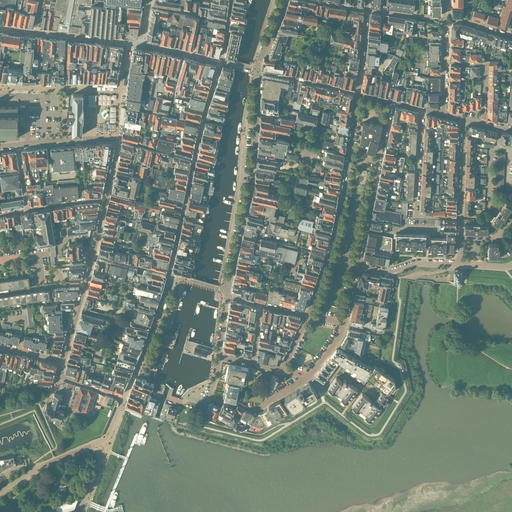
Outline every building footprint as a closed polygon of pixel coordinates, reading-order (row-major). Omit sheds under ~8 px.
[(0,0),(0,22),(4,23),(8,0),(0,0)] [(11,24),(14,10),(14,8),(15,8),(16,0),(8,0),(4,23),(11,24)] [(20,11),(17,25),(22,26),(25,13),(27,4),(31,5),(30,10),(31,10),(28,26),(33,26),(36,10),(37,10),(38,4),(39,1),(38,0),(21,0),(22,0),(21,3),(19,11),(20,11)] [(50,6),(51,0),(50,0),(46,0),(43,13),(42,21),(41,27),(46,27),(50,6)] [(56,1),(53,1),(52,0),(51,0),(50,6),(46,27),(46,28),(51,28),(56,1)] [(122,20),(122,16),(122,7),(116,7),(104,6),(104,3),(104,0),(91,0),(92,3),(91,6),(84,5),(81,31),(89,32),(90,33),(90,32),(94,33),(99,33),(99,34),(103,34),(104,34),(113,35),(114,35),(118,36),(119,36),(120,21),(122,22),(122,20)] [(181,3),(180,3),(178,2),(163,0),(154,0),(154,4),(181,9),(181,8),(181,3)] [(190,9),(191,0),(180,0),(180,3),(181,3),(181,8),(190,9)] [(413,12),(415,0),(414,0),(386,0),(386,6),(388,7),(387,9),(413,12)] [(511,0),(507,0),(505,6),(504,5),(498,27),(501,28),(502,26),(507,28),(511,10),(511,0)] [(59,18),(61,10),(62,2),(56,1),(51,28),(58,29),(58,28),(59,18)] [(244,2),(243,2),(234,1),(233,6),(246,9),(248,9),(249,9),(243,8),(244,2)] [(17,25),(20,11),(19,11),(21,3),(18,2),(16,10),(14,10),(11,24),(17,25)] [(227,12),(228,5),(219,4),(214,3),(212,3),(211,9),(227,12)] [(30,10),(31,5),(27,4),(25,13),(22,26),(27,26),(28,26),(31,10),(30,10)] [(81,31),(84,5),(79,4),(78,11),(74,11),(74,12),(73,14),(71,13),(68,30),(69,30),(81,31)] [(302,10),(302,7),(297,6),(288,4),(286,9),(301,12),(302,10)] [(441,14),(441,5),(430,4),(430,14),(440,15),(441,14)] [(140,18),(141,13),(126,12),(126,7),(122,7),(122,16),(140,18)] [(337,18),(339,8),(330,7),(329,16),(337,18)] [(159,19),(161,10),(151,8),(150,17),(151,18),(159,19)] [(346,9),(339,8),(337,18),(345,19),(346,9)] [(463,17),(463,10),(462,10),(462,9),(452,8),(451,17),(462,17),(463,17)] [(226,19),(227,12),(211,9),(209,16),(226,19)] [(313,15),(301,12),(286,9),(286,10),(284,16),(302,20),(302,21),(317,24),(318,17),(318,16),(318,15),(313,15)] [(477,20),(480,9),(479,9),(478,11),(474,10),(471,19),(477,20)] [(166,21),(169,11),(161,10),(159,19),(159,20),(166,21)] [(167,43),(170,28),(174,12),(169,11),(166,21),(165,25),(164,25),(164,29),(163,29),(160,42),(167,43)] [(177,29),(180,14),(174,12),(170,28),(177,29)] [(383,19),(384,15),(372,13),(370,14),(370,20),(380,21),(380,19),(383,19)] [(184,22),(185,15),(180,14),(177,29),(186,31),(188,23),(184,22)] [(245,22),(246,17),(244,17),(231,14),(231,18),(245,22)] [(496,26),(499,18),(489,14),(486,23),(496,26)] [(193,25),(195,17),(185,15),(184,22),(188,23),(193,25)] [(395,26),(397,17),(389,16),(388,23),(393,24),(393,26),(395,26)] [(298,28),(300,21),(284,17),(281,25),(290,27),(288,33),(297,35),(306,36),(307,34),(299,32),(299,33),(297,33),(298,28)] [(404,28),(405,18),(397,17),(395,26),(404,28)] [(157,30),(159,20),(159,19),(151,18),(149,28),(157,30)] [(414,32),(416,20),(406,18),(404,31),(414,32)] [(160,42),(163,29),(164,29),(164,25),(165,25),(166,21),(159,20),(157,30),(154,41),(160,42)] [(393,24),(388,23),(382,22),(380,21),(370,20),(369,27),(381,29),(381,32),(384,32),(392,34),(392,30),(393,26),(393,24)] [(197,32),(197,29),(193,28),(193,25),(188,23),(186,31),(191,33),(192,30),(197,32)] [(125,37),(127,37),(128,37),(129,38),(130,37),(136,38),(137,37),(139,26),(126,24),(125,37)] [(204,30),(204,28),(208,29),(209,25),(201,24),(199,32),(201,33),(201,32),(202,32),(203,32),(202,36),(206,37),(207,31),(204,30)] [(242,32),(243,28),(239,27),(240,26),(230,24),(229,30),(242,32)] [(361,34),(362,25),(351,24),(350,30),(350,32),(361,34)] [(475,38),(477,30),(459,25),(453,24),(451,25),(451,37),(458,37),(459,37),(461,37),(462,36),(470,38),(470,39),(474,39),(475,38)] [(223,44),(225,29),(218,28),(214,27),(214,26),(209,25),(208,29),(207,31),(206,37),(206,40),(217,43),(223,44)] [(288,33),(290,27),(281,25),(278,31),(288,33)] [(154,41),(157,30),(149,28),(149,30),(149,32),(148,39),(148,40),(151,40),(154,41)] [(173,45),(177,29),(170,28),(167,43),(173,45)] [(182,47),(186,31),(177,29),(173,45),(182,47)] [(441,37),(441,30),(431,30),(431,29),(428,29),(427,35),(424,30),(419,30),(419,32),(419,35),(423,36),(424,36),(427,37),(428,37),(441,37)] [(193,49),(197,32),(192,30),(191,33),(188,48),(193,49)] [(481,40),(483,32),(477,30),(475,38),(479,39),(478,44),(480,44),(481,40)] [(188,48),(191,33),(186,31),(182,47),(188,48)] [(236,60),(242,33),(231,31),(225,58),(236,60)] [(285,45),(288,35),(277,32),(274,41),(273,44),(268,59),(275,60),(279,61),(282,51),(286,52),(288,46),(285,45)] [(360,46),(361,40),(349,38),(320,32),(317,40),(344,44),(350,46),(355,46),(354,48),(360,49),(360,46)] [(361,40),(361,34),(350,32),(349,38),(361,40)] [(492,43),(494,35),(488,33),(484,46),(484,47),(483,50),(485,50),(488,42),(492,43)] [(15,35),(14,35),(9,34),(8,34),(7,43),(8,44),(9,44),(8,47),(13,48),(15,35)] [(387,38),(380,37),(368,35),(368,42),(368,43),(377,44),(378,42),(386,43),(387,38)] [(494,35),(490,47),(493,48),(492,51),(494,52),(495,51),(499,37),(494,35)] [(28,45),(29,36),(25,36),(20,36),(19,46),(18,46),(17,48),(17,50),(21,51),(21,47),(26,47),(28,47),(28,45)] [(29,36),(28,45),(35,46),(35,39),(36,40),(36,37),(33,37),(29,36)] [(44,52),(45,38),(41,37),(40,37),(36,37),(36,40),(35,39),(35,46),(34,49),(34,58),(38,58),(41,58),(42,51),(44,52)] [(464,38),(461,37),(459,37),(458,37),(451,37),(451,43),(462,45),(463,42),(464,42),(464,38)] [(501,46),(504,38),(499,37),(495,51),(502,52),(502,46),(501,46)] [(42,51),(41,58),(44,59),(43,63),(48,64),(48,61),(53,61),(54,61),(54,57),(55,54),(55,52),(56,39),(46,38),(45,38),(44,52),(42,51)] [(214,55),(217,43),(206,40),(204,52),(214,55)] [(440,51),(441,42),(430,41),(430,51),(440,51)] [(93,58),(95,43),(91,43),(90,43),(88,43),(88,42),(88,43),(86,42),(84,60),(90,60),(93,61),(93,58)] [(384,52),(386,43),(378,42),(377,44),(368,43),(367,50),(377,51),(382,52),(383,52),(384,52)] [(93,61),(92,66),(95,67),(97,67),(101,44),(98,43),(95,43),(93,58),(93,61)] [(220,56),(223,44),(217,43),(214,55),(220,56)] [(103,62),(106,44),(105,44),(102,44),(101,44),(97,67),(97,68),(101,68),(102,69),(103,65),(103,62)] [(23,69),(23,72),(22,82),(36,82),(37,75),(38,65),(32,65),(33,63),(38,63),(38,58),(34,58),(34,49),(35,46),(28,45),(28,47),(26,47),(26,48),(24,62),(23,69)] [(115,62),(115,66),(116,66),(120,67),(120,63),(120,62),(123,48),(121,47),(118,46),(115,58),(115,62)] [(132,52),(129,70),(130,70),(145,73),(144,78),(153,80),(155,80),(158,80),(158,83),(160,83),(161,83),(164,73),(159,72),(157,72),(154,71),(154,70),(148,68),(148,65),(150,50),(138,48),(132,52)] [(379,65),(382,52),(377,51),(367,50),(366,62),(365,71),(372,72),(372,70),(374,71),(375,69),(373,69),(373,65),(374,65),(374,64),(379,65)] [(159,72),(163,53),(158,52),(155,67),(154,70),(154,71),(157,72),(159,72)] [(165,72),(168,55),(163,53),(159,72),(164,73),(165,72)] [(481,53),(476,53),(476,61),(484,61),(485,57),(481,56),(481,53)] [(308,78),(312,59),(313,55),(310,54),(309,61),(308,67),(306,67),(303,77),(308,78)] [(358,62),(359,56),(353,55),(349,54),(348,54),(347,60),(351,61),(358,62)] [(401,57),(394,54),(388,65),(394,69),(395,64),(397,60),(399,61),(401,57)] [(317,75),(320,61),(321,55),(319,55),(317,60),(312,59),(308,78),(313,79),(314,74),(317,75)] [(296,63),(296,65),(300,65),(301,59),(284,56),(284,59),(285,59),(284,62),(283,62),(282,63),(284,64),(283,67),(282,72),(289,73),(291,63),(296,63)] [(440,66),(440,58),(428,57),(428,73),(430,73),(430,66),(440,66)] [(186,74),(190,60),(185,58),(181,73),(179,79),(184,80),(184,78),(189,80),(190,75),(186,74)] [(275,62),(275,60),(268,59),(264,58),(263,61),(263,62),(266,62),(271,63),(275,63),(275,65),(277,66),(280,66),(280,63),(275,62)] [(330,68),(327,82),(331,83),(334,74),(335,71),(337,66),(339,59),(334,58),(333,61),(332,61),(331,64),(330,68)] [(303,60),(309,61),(303,59),(301,65),(300,65),(296,65),(294,74),(299,76),(299,75),(300,75),(303,60)] [(190,60),(186,74),(190,75),(189,80),(193,81),(199,62),(190,60)] [(308,67),(309,61),(303,60),(300,75),(299,75),(299,76),(303,77),(306,67),(308,67)] [(47,67),(46,82),(64,82),(64,81),(64,77),(64,76),(64,75),(59,75),(59,67),(56,68),(56,69),(53,69),(53,67),(54,67),(54,63),(56,63),(56,61),(54,61),(53,61),(48,61),(48,64),(47,67)] [(57,61),(56,61),(56,63),(56,68),(59,67),(59,75),(64,75),(64,67),(64,66),(59,66),(59,61),(57,62),(57,61)] [(181,63),(176,62),(171,61),(169,69),(176,71),(179,71),(180,68),(181,63)] [(316,80),(321,81),(323,72),(324,67),(325,67),(326,63),(324,62),(324,65),(322,65),(322,61),(320,61),(317,75),(316,80)] [(201,78),(205,63),(199,62),(193,81),(193,82),(194,82),(198,83),(200,78),(201,78)] [(207,73),(210,64),(206,63),(205,63),(201,78),(205,79),(207,73)] [(334,74),(331,83),(336,84),(338,75),(344,77),(346,64),(343,63),(342,68),(340,68),(340,70),(339,72),(335,71),(334,74)] [(216,66),(210,64),(207,73),(213,75),(216,66)] [(349,80),(351,73),(352,66),(350,65),(350,64),(346,64),(344,77),(342,85),(348,87),(349,80)] [(106,69),(106,65),(105,65),(103,65),(102,69),(104,69),(104,70),(100,70),(101,68),(97,68),(97,72),(98,72),(97,82),(104,82),(106,69)] [(110,70),(109,74),(118,75),(120,67),(116,66),(115,66),(111,66),(110,70)] [(235,70),(234,70),(224,66),(223,67),(220,74),(233,77),(235,70)] [(323,72),(321,81),(327,82),(330,68),(327,67),(326,72),(323,72)] [(480,76),(480,71),(479,71),(480,68),(471,67),(471,76),(474,76),(473,79),(475,79),(481,80),(481,76),(480,76)] [(8,72),(7,82),(22,82),(23,72),(23,69),(9,68),(9,72),(8,72)] [(168,72),(165,84),(175,86),(176,82),(176,80),(179,71),(176,71),(169,69),(168,72)] [(150,99),(153,80),(144,78),(145,73),(130,70),(128,81),(129,81),(128,83),(127,90),(128,90),(126,97),(130,97),(140,99),(146,100),(146,99),(150,99)] [(372,72),(367,92),(373,93),(376,78),(377,75),(377,73),(376,72),(376,71),(374,71),(372,70),(372,72)] [(362,90),(367,92),(372,72),(365,71),(365,73),(362,89),(363,90),(362,90)] [(393,97),(396,83),(398,72),(393,71),(392,75),(391,81),(387,96),(393,97)] [(402,84),(399,99),(404,100),(408,78),(409,74),(409,71),(405,71),(404,77),(403,77),(402,84)] [(460,72),(459,72),(450,71),(450,79),(456,79),(456,80),(459,80),(460,79),(460,72)] [(109,74),(108,82),(115,82),(117,82),(118,75),(109,74)] [(232,85),(233,77),(220,74),(218,81),(232,85)] [(413,87),(413,84),(413,79),(414,75),(409,74),(408,78),(404,100),(409,101),(413,87)] [(262,94),(278,97),(280,97),(284,98),(291,99),(291,94),(291,91),(292,91),(293,89),(293,86),(294,81),(293,81),(290,81),(290,82),(291,83),(290,85),(288,85),(289,79),(265,75),(263,78),(263,79),(262,79),(262,94)] [(414,75),(413,79),(422,81),(422,84),(418,103),(424,105),(425,93),(428,94),(428,77),(417,75),(414,75)] [(396,83),(393,97),(396,98),(399,99),(402,84),(403,77),(397,78),(396,83)] [(440,107),(440,77),(428,77),(428,94),(428,106),(438,108),(440,107)] [(193,82),(193,81),(189,80),(184,78),(184,80),(179,79),(177,88),(182,89),(182,90),(183,90),(184,84),(183,84),(184,80),(188,82),(188,85),(190,85),(189,89),(193,90),(194,82),(193,82)] [(387,96),(391,81),(381,79),(380,79),(379,85),(378,94),(382,95),(387,96)] [(208,91),(209,86),(198,83),(194,82),(193,90),(199,92),(200,89),(208,91)] [(159,111),(160,106),(162,102),(163,97),(165,84),(161,83),(160,83),(158,83),(156,99),(153,110),(159,111)] [(304,93),(306,84),(302,83),(301,83),(301,85),(301,87),(300,89),(300,91),(299,92),(299,94),(299,95),(297,101),(302,102),(303,98),(303,95),(304,93)] [(413,87),(409,101),(414,102),(418,84),(413,83),(413,84),(413,87)] [(173,91),(175,86),(165,84),(163,97),(166,98),(166,97),(167,97),(169,90),(173,91)] [(190,85),(188,85),(184,84),(183,90),(182,90),(182,89),(177,88),(176,92),(183,94),(187,95),(188,95),(189,91),(189,89),(190,85)] [(303,96),(303,98),(305,99),(308,99),(309,92),(311,85),(306,84),(304,93),(303,95),(303,96)] [(303,98),(302,102),(306,104),(309,105),(310,105),(310,103),(311,100),(312,97),(316,86),(311,85),(309,92),(308,99),(305,99),(303,98)] [(310,103),(310,105),(312,105),(313,105),(314,105),(314,103),(315,102),(314,102),(314,101),(315,101),(316,99),(315,99),(317,93),(317,92),(318,92),(319,90),(320,87),(316,86),(312,97),(311,100),(310,103)] [(334,96),(335,91),(331,90),(329,98),(328,98),(328,99),(327,98),(326,102),(329,102),(330,99),(333,100),(333,97),(335,98),(336,99),(336,98),(335,98),(336,96),(334,96)] [(205,99),(207,95),(195,93),(194,95),(191,94),(192,92),(189,91),(188,95),(191,96),(205,99)] [(181,103),(183,94),(176,92),(174,101),(181,103)] [(333,100),(332,103),(334,104),(340,105),(339,106),(341,107),(341,104),(342,101),(344,93),(339,92),(338,98),(336,98),(336,99),(335,98),(333,97),(333,100)] [(296,94),(294,93),(292,93),(292,94),(291,94),(291,99),(297,101),(299,95),(299,94),(296,94)] [(85,112),(85,107),(83,107),(83,94),(74,94),(73,107),(68,107),(68,121),(73,121),(73,134),(83,134),(83,121),(85,121),(85,116),(85,114),(85,112)] [(203,108),(204,104),(189,100),(186,99),(187,95),(183,94),(181,103),(203,108)] [(278,110),(278,97),(262,94),(261,107),(262,107),(278,110)] [(353,96),(348,94),(347,98),(346,102),(344,101),(344,104),(341,104),(341,107),(351,109),(353,96)] [(204,104),(205,99),(191,96),(189,100),(204,104)] [(229,99),(224,99),(213,96),(212,98),(212,100),(212,101),(211,101),(228,105),(229,99)] [(139,107),(140,99),(130,97),(129,105),(139,107)] [(154,100),(150,99),(146,99),(146,100),(140,99),(139,107),(148,109),(152,110),(154,100)] [(203,108),(181,103),(174,101),(173,106),(181,108),(181,109),(187,110),(187,111),(194,113),(201,114),(203,108)] [(227,110),(228,105),(211,101),(210,105),(218,108),(226,110),(227,110)] [(333,108),(332,111),(337,112),(350,115),(351,112),(351,109),(341,107),(339,106),(340,105),(334,104),(333,108)] [(225,114),(226,110),(218,108),(210,105),(209,109),(225,114)] [(320,106),(318,106),(314,105),(313,105),(312,105),(310,111),(308,114),(299,112),(297,112),(296,120),(309,123),(316,125),(320,106)] [(0,106),(0,136),(19,137),(19,125),(22,125),(21,121),(21,118),(18,118),(18,106),(0,106)] [(405,118),(407,110),(396,107),(392,122),(401,124),(403,124),(404,122),(405,122),(405,121),(404,121),(402,120),(402,118),(405,118)] [(138,122),(140,111),(125,108),(125,113),(124,119),(138,122)] [(192,119),(194,113),(187,111),(187,110),(181,109),(181,110),(180,116),(192,119)] [(223,119),(225,114),(209,109),(207,115),(215,117),(215,118),(219,119),(219,118),(221,119),(223,120),(223,119)] [(410,123),(413,111),(407,110),(405,118),(404,121),(405,121),(406,118),(408,119),(407,123),(409,123),(410,123)] [(146,120),(147,113),(143,112),(143,111),(140,111),(138,122),(145,123),(146,120)] [(329,124),(332,113),(323,111),(321,122),(329,124)] [(417,120),(418,113),(413,111),(410,123),(417,124),(417,120)] [(349,121),(350,115),(337,112),(336,114),(340,115),(339,119),(349,121)] [(272,123),(273,116),(261,114),(261,121),(272,123)] [(168,127),(170,117),(162,116),(161,125),(168,127)] [(272,123),(280,124),(290,126),(307,130),(309,123),(296,120),(281,117),(273,116),(272,123)] [(161,125),(161,131),(172,134),(174,134),(179,135),(180,129),(184,130),(197,132),(199,124),(185,121),(184,128),(176,126),(177,119),(170,117),(168,127),(161,125)] [(145,125),(145,123),(138,122),(124,119),(124,124),(136,127),(141,128),(143,128),(144,125),(145,125)] [(184,128),(185,121),(177,119),(176,126),(184,128)] [(207,122),(207,121),(206,122),(204,127),(208,128),(212,129),(213,126),(217,127),(217,128),(221,129),(222,126),(207,122)] [(289,133),(290,126),(272,123),(261,121),(260,128),(278,131),(289,133)] [(363,122),(360,144),(365,145),(366,143),(368,144),(367,148),(367,150),(373,152),(375,152),(376,150),(378,143),(378,142),(377,141),(377,139),(377,140),(378,140),(378,139),(379,139),(379,138),(382,124),(381,124),(376,123),(376,124),(373,123),(373,122),(372,121),(371,121),(370,121),(370,122),(370,123),(363,122)] [(392,125),(391,129),(402,131),(403,128),(403,127),(403,124),(401,124),(392,122),(392,125)] [(333,124),(332,130),(335,131),(337,131),(347,133),(348,128),(337,125),(333,124)] [(485,129),(471,126),(470,127),(469,132),(484,136),(485,129)] [(143,143),(145,135),(145,133),(140,131),(141,128),(136,127),(135,131),(134,134),(123,132),(122,138),(143,143)] [(221,129),(217,128),(216,130),(212,129),(208,128),(204,127),(203,133),(213,136),(219,137),(220,137),(221,132),(221,129)] [(277,138),(278,131),(260,128),(260,136),(275,138),(275,137),(277,138)] [(196,139),(197,132),(184,130),(180,129),(179,135),(182,136),(184,136),(195,139),(196,139)] [(398,142),(401,131),(391,129),(388,140),(397,141),(398,142)] [(174,134),(172,134),(161,131),(159,137),(162,138),(166,139),(167,139),(173,140),(174,134)] [(346,144),(347,133),(337,131),(335,142),(339,143),(346,144)] [(507,143),(509,133),(502,132),(500,142),(507,143)] [(184,136),(182,136),(179,135),(174,134),(173,140),(173,141),(181,143),(194,146),(195,139),(184,136)] [(220,140),(217,140),(216,139),(202,136),(201,141),(207,143),(210,143),(209,144),(217,147),(218,147),(220,140)] [(288,141),(277,139),(277,138),(275,137),(275,138),(260,136),(259,136),(260,136),(259,143),(287,147),(287,146),(289,146),(290,141),(288,141)] [(157,145),(156,147),(160,148),(165,149),(171,151),(171,148),(172,146),(173,141),(173,140),(167,139),(166,139),(162,138),(159,137),(157,145)] [(345,151),(346,145),(345,145),(334,142),(319,139),(317,146),(325,147),(326,145),(333,147),(333,146),(337,147),(337,150),(345,151)] [(193,152),(194,146),(181,143),(173,141),(172,146),(177,147),(178,144),(180,144),(180,145),(182,146),(182,149),(193,152)] [(210,143),(207,143),(201,142),(200,148),(216,151),(217,147),(209,144),(210,143)] [(94,154),(94,149),(97,149),(96,143),(82,145),(84,160),(88,160),(88,157),(90,157),(89,154),(94,154)] [(100,163),(103,143),(96,143),(97,149),(94,149),(94,154),(94,155),(98,155),(98,158),(92,157),(92,160),(90,160),(90,161),(91,164),(91,168),(92,168),(92,162),(96,162),(100,163)] [(104,143),(103,143),(100,163),(99,164),(108,165),(111,144),(110,143),(104,143)] [(287,147),(259,143),(258,150),(277,153),(283,154),(284,151),(286,152),(287,147)] [(76,160),(75,146),(75,145),(51,148),(53,170),(60,169),(60,172),(70,171),(70,169),(77,168),(76,161),(76,160)] [(84,160),(82,145),(75,146),(76,160),(81,160),(81,161),(80,161),(81,165),(81,168),(84,168),(84,160)] [(143,161),(146,148),(140,146),(136,164),(140,165),(140,166),(141,167),(142,165),(143,161)] [(171,148),(171,151),(175,152),(185,155),(192,157),(193,152),(182,149),(177,147),(172,146),(171,148)] [(49,165),(47,148),(36,149),(38,166),(49,165)] [(213,161),(216,151),(200,148),(198,157),(213,161)] [(38,166),(36,149),(28,150),(29,158),(30,167),(28,168),(29,173),(30,173),(30,178),(34,177),(34,179),(39,178),(38,166)] [(343,161),(344,154),(334,152),(333,150),(327,149),(325,156),(325,157),(325,160),(324,163),(330,164),(342,167),(343,164),(343,161)] [(17,160),(16,151),(9,152),(10,161),(17,160)] [(161,162),(163,153),(156,151),(153,164),(153,167),(153,168),(159,169),(161,162)] [(10,161),(9,152),(2,153),(3,162),(10,161)] [(405,157),(396,155),(393,155),(385,153),(384,159),(394,161),(397,162),(397,165),(397,167),(400,167),(399,172),(402,172),(403,168),(404,161),(405,157)] [(299,156),(291,155),(287,154),(286,161),(298,163),(299,156)] [(277,159),(276,159),(271,158),(268,158),(267,158),(258,156),(257,166),(276,170),(277,163),(279,163),(279,164),(284,165),(284,161),(278,159),(277,159)] [(18,169),(17,160),(10,161),(3,162),(3,164),(4,171),(6,171),(10,170),(18,169)] [(120,160),(118,165),(132,168),(134,168),(135,168),(136,166),(132,165),(128,164),(128,162),(120,160)] [(211,164),(199,162),(199,161),(198,161),(196,161),(195,166),(195,170),(209,173),(214,174),(215,170),(213,170),(214,165),(211,164)] [(146,176),(148,168),(148,167),(142,165),(141,167),(139,174),(146,176)] [(189,169),(190,168),(184,167),(178,166),(176,166),(172,165),(171,169),(174,170),(174,172),(188,175),(188,174),(189,169)] [(185,190),(186,184),(180,183),(180,184),(176,183),(167,181),(161,179),(161,176),(163,177),(163,174),(162,174),(163,170),(159,169),(153,168),(152,169),(152,176),(150,185),(150,186),(151,182),(170,187),(185,190)] [(208,179),(209,173),(195,170),(193,176),(204,179),(208,180),(208,179),(209,179),(208,179)] [(273,179),(274,173),(260,171),(259,170),(258,171),(256,170),(256,175),(255,177),(270,179),(269,182),(271,183),(280,185),(280,181),(273,179)] [(21,188),(19,171),(0,173),(0,174),(2,191),(4,190),(15,189),(21,188)] [(105,181),(106,174),(91,171),(91,180),(92,180),(105,181)] [(187,180),(188,175),(174,172),(172,171),(172,172),(168,171),(167,175),(176,177),(178,177),(187,180)] [(136,197),(140,177),(117,172),(114,183),(126,186),(127,183),(131,184),(130,187),(127,186),(125,194),(136,197)] [(400,180),(401,176),(390,174),(381,172),(380,176),(389,178),(394,179),(400,180)] [(186,184),(187,180),(178,177),(177,180),(176,180),(176,181),(175,181),(176,177),(167,175),(166,175),(165,179),(167,180),(167,181),(176,183),(180,184),(180,183),(186,184)] [(213,180),(213,179),(209,178),(209,179),(208,179),(208,180),(204,179),(193,176),(192,180),(193,180),(193,181),(203,183),(204,183),(212,185),(213,180)] [(307,185),(308,179),(297,177),(295,185),(307,188),(307,185)] [(379,181),(378,187),(389,189),(390,184),(396,186),(397,183),(399,184),(400,183),(400,180),(394,179),(393,181),(393,183),(379,180),(379,181)] [(317,183),(317,185),(318,185),(324,186),(323,191),(338,194),(339,189),(333,187),(329,186),(330,186),(324,185),(325,182),(319,181),(317,180),(317,183)] [(212,185),(204,183),(203,183),(193,181),(192,186),(212,190),(213,190),(214,187),(212,186),(212,185)] [(254,188),(268,191),(273,192),(273,189),(268,188),(269,185),(255,182),(255,183),(254,187),(254,188)] [(94,196),(94,190),(93,186),(91,186),(91,183),(89,183),(89,187),(86,187),(87,196),(94,196)] [(125,194),(127,186),(126,186),(114,183),(112,191),(125,194)] [(55,201),(53,187),(53,184),(40,186),(41,188),(43,188),(45,203),(55,201)] [(80,197),(79,190),(78,185),(66,186),(67,199),(79,197),(80,197)] [(213,190),(212,190),(192,186),(192,185),(191,190),(190,195),(194,196),(201,198),(205,199),(206,199),(207,194),(212,195),(213,190)] [(67,199),(66,186),(53,187),(55,201),(67,199)] [(183,201),(185,190),(170,187),(170,188),(167,187),(166,190),(169,191),(169,195),(166,194),(167,192),(159,191),(159,194),(166,196),(165,197),(183,201)] [(388,193),(389,189),(378,187),(376,193),(387,196),(387,197),(389,197),(391,197),(391,194),(388,193)] [(33,193),(37,192),(37,188),(27,189),(29,206),(34,205),(33,193)] [(280,193),(268,191),(254,188),(253,194),(278,200),(280,193)] [(336,206),(338,194),(323,191),(310,188),(309,193),(312,194),(310,200),(314,201),(314,200),(318,201),(319,201),(336,206)] [(465,188),(465,190),(465,196),(465,198),(474,199),(479,198),(479,189),(476,189),(476,188),(465,188)] [(182,206),(183,201),(165,197),(166,196),(159,194),(157,199),(160,199),(159,203),(175,207),(176,205),(179,205),(182,206)] [(277,206),(278,200),(253,194),(252,200),(276,206),(277,206)] [(200,201),(201,198),(194,196),(190,195),(189,195),(188,199),(188,200),(202,204),(203,202),(200,201)] [(385,205),(386,200),(384,199),(379,198),(376,197),(375,200),(374,203),(373,207),(384,210),(384,209),(386,210),(387,209),(387,206),(387,205),(385,205)] [(127,203),(128,199),(124,198),(122,203),(126,204),(126,206),(130,208),(131,205),(131,204),(127,203)] [(0,209),(24,207),(23,199),(0,201),(0,209)] [(126,204),(122,203),(119,202),(115,201),(109,199),(108,206),(120,209),(123,210),(124,206),(126,206),(126,204)] [(136,201),(128,199),(127,203),(131,204),(131,205),(130,208),(134,209),(136,201)] [(306,199),(305,205),(312,207),(321,208),(323,203),(318,201),(314,200),(314,201),(310,200),(306,199)] [(202,204),(188,200),(187,207),(192,208),(200,210),(206,211),(208,210),(209,206),(208,205),(202,204)] [(100,202),(88,203),(89,213),(97,213),(100,202)] [(144,212),(145,210),(147,203),(140,202),(138,210),(136,209),(134,216),(137,217),(136,220),(140,221),(143,211),(144,212)] [(249,209),(249,210),(259,212),(262,213),(261,215),(261,217),(272,219),(275,220),(276,220),(283,222),(285,216),(277,214),(277,216),(275,215),(276,215),(274,214),(276,207),(276,206),(270,204),(269,206),(251,202),(251,204),(249,209)] [(511,208),(511,206),(506,202),(501,210),(497,208),(495,210),(506,218),(507,217),(507,216),(511,208)] [(89,213),(88,203),(81,204),(82,209),(83,210),(82,212),(82,214),(89,213)] [(82,209),(81,204),(77,205),(72,205),(69,206),(70,218),(74,217),(74,215),(74,213),(80,212),(80,210),(82,209)] [(328,214),(330,206),(324,204),(322,212),(327,213),(327,214),(328,214)] [(119,211),(120,209),(108,206),(107,209),(119,212),(126,214),(129,215),(130,212),(125,211),(125,212),(119,211)] [(179,215),(171,213),(162,210),(163,207),(160,206),(159,210),(159,213),(158,214),(159,214),(179,219),(179,215)] [(334,216),(336,207),(330,206),(328,214),(334,216)] [(430,212),(430,206),(421,206),(421,211),(426,211),(425,215),(433,215),(433,212),(430,212)] [(62,218),(61,207),(53,209),(55,220),(62,219),(62,218)] [(200,212),(200,210),(192,208),(187,207),(185,212),(201,216),(202,212),(200,212)] [(400,216),(401,213),(401,212),(395,211),(394,211),(384,210),(373,207),(372,213),(371,219),(371,220),(379,221),(379,219),(400,223),(401,216),(400,216)] [(52,215),(53,215),(52,209),(37,211),(38,225),(42,225),(45,237),(38,239),(38,235),(33,236),(33,246),(49,245),(49,244),(53,243),(53,245),(55,245),(56,245),(55,236),(57,236),(57,234),(54,234),(54,231),(56,230),(56,228),(53,228),(53,225),(55,224),(54,222),(52,222),(52,218),(53,218),(52,215)] [(119,212),(107,209),(106,214),(118,217),(119,217),(126,218),(126,214),(119,212)] [(504,220),(505,219),(506,218),(495,210),(494,212),(497,215),(492,222),(492,223),(490,225),(493,227),(497,230),(504,220)] [(333,220),(334,216),(328,214),(327,214),(327,213),(322,212),(320,211),(319,216),(333,220)] [(34,226),(33,212),(21,214),(22,228),(28,228),(30,233),(33,232),(34,226)] [(74,215),(74,217),(75,221),(75,225),(75,227),(94,225),(97,213),(89,213),(82,214),(82,212),(80,212),(74,213),(74,215)] [(333,221),(333,220),(319,216),(317,216),(317,215),(308,213),(307,219),(313,221),(332,225),(333,221)] [(18,214),(10,215),(11,223),(15,223),(15,224),(19,224),(18,214)] [(125,224),(126,219),(119,218),(119,217),(118,217),(106,214),(105,220),(124,224),(125,224)] [(185,214),(184,220),(203,224),(204,218),(185,214)] [(262,223),(263,218),(248,214),(247,219),(262,223)] [(329,237),(331,232),(312,227),(312,224),(313,221),(307,219),(301,218),(298,226),(299,229),(329,237)] [(262,223),(247,219),(246,223),(256,226),(263,228),(266,228),(268,219),(264,219),(263,223),(262,223)] [(275,235),(278,225),(270,223),(270,220),(268,219),(266,228),(269,229),(268,234),(275,235)] [(123,230),(124,224),(105,220),(104,226),(103,233),(120,237),(120,233),(121,230),(115,229),(115,231),(114,231),(114,228),(116,228),(123,230)] [(137,222),(135,228),(141,229),(149,231),(152,232),(153,232),(154,229),(154,227),(156,223),(153,222),(153,224),(141,220),(140,222),(137,222)] [(176,232),(177,226),(166,223),(163,222),(161,222),(157,220),(156,222),(158,222),(157,227),(165,229),(176,232)] [(194,226),(202,227),(203,224),(184,220),(182,227),(192,229),(193,224),(194,224),(194,226)] [(388,223),(379,221),(371,220),(370,224),(381,226),(380,227),(387,228),(388,223)] [(477,234),(477,221),(474,221),(474,225),(464,224),(464,233),(473,233),(473,234),(477,234)] [(492,229),(493,227),(490,225),(480,225),(480,221),(477,221),(477,234),(478,234),(478,233),(491,234),(492,229)] [(256,226),(246,223),(245,227),(256,230),(255,235),(257,236),(258,230),(262,231),(263,228),(256,226)] [(332,228),(312,224),(312,227),(331,232),(332,228)] [(93,233),(94,226),(94,225),(75,227),(76,228),(68,229),(69,235),(93,233)] [(282,237),(285,227),(278,225),(275,235),(282,237)] [(256,230),(245,227),(244,233),(255,235),(256,230)] [(289,239),(292,228),(285,227),(282,237),(289,239)] [(297,241),(299,230),(292,228),(289,239),(297,241)] [(147,241),(146,244),(154,246),(171,250),(172,247),(173,243),(158,239),(159,238),(157,237),(158,236),(152,235),(153,232),(152,232),(149,231),(148,239),(147,240),(147,241)] [(314,240),(315,235),(301,231),(300,236),(308,238),(306,243),(312,245),(314,240)] [(173,243),(174,237),(156,233),(153,232),(152,235),(158,236),(157,237),(159,238),(158,239),(173,243)] [(389,265),(391,254),(391,252),(392,252),(392,251),(393,251),(393,250),(393,249),(392,249),(391,249),(392,237),(368,232),(365,248),(366,248),(365,250),(363,258),(368,259),(368,262),(373,263),(374,262),(389,265)] [(430,234),(396,233),(395,248),(398,248),(398,247),(417,248),(417,249),(428,249),(428,251),(438,252),(438,253),(442,253),(443,252),(446,252),(446,251),(455,251),(455,241),(455,240),(455,233),(446,232),(446,238),(430,237),(430,234)] [(122,238),(120,237),(103,233),(101,239),(115,242),(117,243),(118,240),(121,241),(122,238)] [(199,244),(200,237),(193,235),(192,236),(181,233),(180,240),(199,244)] [(256,239),(256,237),(243,234),(242,238),(260,243),(261,238),(260,238),(259,240),(256,239)] [(328,243),(329,239),(316,235),(315,235),(314,240),(328,243)] [(296,250),(297,247),(283,243),(276,242),(261,238),(260,243),(259,247),(254,246),(241,243),(241,245),(240,248),(240,249),(259,254),(279,259),(295,262),(298,250),(296,250)] [(259,247),(260,243),(242,238),(242,239),(242,240),(241,243),(254,246),(259,247)] [(114,245),(115,242),(101,239),(101,243),(114,246),(117,247),(118,245),(114,245)] [(197,249),(199,244),(180,240),(178,246),(188,248),(187,250),(190,251),(196,252),(197,249)] [(326,249),(328,243),(314,240),(312,245),(326,249)] [(86,261),(85,254),(83,255),(82,243),(77,243),(77,241),(75,242),(75,243),(69,244),(69,248),(67,248),(66,249),(67,250),(68,251),(70,251),(71,263),(84,261),(86,261)] [(324,253),(326,249),(312,245),(311,249),(324,253)] [(171,250),(154,246),(154,249),(153,248),(152,248),(150,247),(149,248),(149,249),(149,250),(153,251),(170,255),(171,250)] [(190,255),(195,256),(196,252),(190,251),(187,250),(188,248),(178,246),(177,252),(191,255),(190,255)] [(106,257),(108,250),(100,248),(98,255),(106,257)] [(238,257),(238,258),(252,261),(254,261),(254,262),(254,261),(257,262),(258,258),(261,258),(262,255),(259,254),(240,249),(240,250),(240,249),(240,250),(238,257)] [(114,258),(115,251),(112,251),(108,250),(106,257),(114,258)] [(130,262),(132,253),(132,250),(127,250),(126,252),(126,254),(124,253),(122,260),(126,261),(130,262)] [(153,251),(149,250),(148,257),(150,257),(151,255),(154,256),(169,260),(170,255),(153,251)] [(323,259),(324,255),(310,251),(309,255),(323,259)] [(193,263),(195,256),(190,255),(191,255),(177,252),(175,258),(193,263)] [(142,257),(142,254),(136,253),(134,263),(139,264),(140,257),(141,257),(142,257)] [(321,263),(323,259),(309,255),(308,260),(321,263)] [(168,267),(169,260),(154,256),(152,262),(152,263),(156,264),(167,267),(168,267)] [(140,257),(139,264),(146,266),(151,268),(152,263),(152,262),(153,259),(151,259),(148,258),(142,257),(141,257),(140,257)] [(105,271),(105,269),(106,264),(107,261),(104,260),(97,258),(94,268),(105,271)] [(193,263),(175,258),(174,262),(192,267),(194,267),(195,263),(193,263)] [(188,268),(192,269),(192,267),(174,262),(173,267),(182,269),(186,270),(187,271),(188,268)] [(256,267),(256,266),(251,265),(237,262),(236,268),(251,271),(252,268),(255,268),(255,267),(256,267)] [(118,277),(122,264),(116,263),(114,275),(116,276),(117,272),(119,273),(118,277)] [(134,271),(135,267),(129,266),(122,264),(118,277),(118,280),(124,282),(125,276),(128,277),(129,276),(133,277),(133,274),(134,275),(135,273),(136,271),(134,271)] [(85,266),(71,266),(70,267),(70,277),(70,282),(81,281),(82,277),(85,266)] [(318,271),(309,269),(299,266),(298,271),(301,272),(317,276),(318,271)] [(137,273),(137,268),(135,267),(134,271),(136,271),(135,273),(134,275),(133,274),(133,277),(144,280),(147,281),(149,277),(151,277),(152,271),(146,270),(144,270),(142,274),(137,273)] [(107,271),(105,271),(94,268),(92,277),(103,279),(104,280),(105,277),(111,278),(112,275),(111,274),(106,273),(107,271)] [(258,272),(251,271),(236,268),(235,275),(246,277),(247,273),(249,273),(249,274),(250,274),(249,278),(261,280),(263,274),(258,272)] [(317,276),(301,272),(298,271),(296,275),(300,276),(303,277),(315,281),(317,276)] [(370,280),(372,281),(373,275),(362,273),(363,273),(362,275),(360,274),(357,288),(356,292),(356,293),(362,295),(363,289),(362,289),(363,286),(367,287),(368,284),(369,283),(370,280)] [(251,281),(250,284),(258,285),(258,286),(260,286),(261,281),(261,280),(249,278),(246,277),(235,275),(234,281),(246,283),(247,280),(251,281)] [(315,281),(303,277),(300,276),(296,275),(295,280),(314,285),(315,281)] [(379,282),(380,276),(373,275),(372,281),(372,282),(371,286),(379,288),(377,298),(381,299),(387,301),(390,286),(387,285),(388,284),(379,282)] [(392,285),(393,279),(380,276),(379,282),(388,284),(387,285),(390,286),(390,284),(392,285)] [(102,283),(103,279),(92,277),(91,280),(90,284),(101,286),(101,287),(106,288),(108,288),(109,285),(102,283)] [(131,277),(130,281),(132,282),(132,284),(137,285),(135,291),(141,293),(159,298),(161,291),(153,289),(147,287),(140,286),(142,280),(133,278),(131,277)] [(249,288),(250,284),(246,283),(234,281),(233,287),(244,289),(243,295),(242,296),(248,298),(250,298),(251,294),(255,295),(256,291),(253,291),(254,290),(249,288)] [(283,285),(282,289),(297,293),(297,295),(294,306),(304,309),(308,297),(310,297),(313,288),(299,285),(294,283),(285,281),(284,281),(283,285)] [(161,291),(163,286),(152,283),(152,282),(151,282),(151,283),(150,282),(148,282),(147,287),(153,289),(161,291)] [(101,286),(90,284),(89,289),(101,292),(102,292),(105,293),(106,288),(101,287),(101,286)] [(76,297),(79,287),(55,288),(55,298),(58,298),(76,297)] [(51,304),(42,305),(42,310),(43,311),(48,311),(62,310),(65,310),(65,308),(73,308),(75,303),(74,303),(61,303),(61,307),(56,307),(55,304),(58,304),(58,298),(55,298),(55,288),(51,288),(51,293),(51,296),(54,296),(54,301),(51,301),(51,304)] [(279,303),(282,292),(278,291),(279,289),(273,288),(273,290),(269,289),(267,300),(271,301),(271,302),(274,303),(274,302),(279,303)] [(100,295),(101,292),(89,289),(88,293),(96,295),(95,299),(98,300),(100,300),(102,295),(100,295)] [(259,301),(262,292),(256,290),(256,291),(255,295),(254,300),(259,301)] [(135,291),(134,296),(140,297),(146,299),(145,302),(157,305),(159,298),(141,293),(135,291)] [(267,293),(262,292),(259,301),(265,303),(267,293)] [(294,306),(297,295),(292,294),(282,292),(279,303),(294,306)] [(98,300),(95,299),(87,296),(84,304),(89,306),(91,306),(92,306),(94,301),(96,302),(95,303),(97,303),(98,300)] [(154,313),(157,305),(145,302),(127,297),(125,306),(131,307),(139,309),(154,313)] [(387,301),(381,299),(379,306),(387,308),(389,301),(387,301)] [(359,320),(363,304),(363,303),(354,301),(350,318),(349,323),(363,325),(364,321),(359,320)] [(247,317),(249,305),(242,303),(241,306),(241,310),(243,310),(242,316),(247,317)] [(369,320),(372,305),(363,303),(363,304),(369,306),(366,320),(369,320)] [(123,305),(122,312),(129,314),(131,314),(130,318),(135,319),(150,324),(154,313),(139,309),(131,307),(125,306),(123,305)] [(257,320),(258,307),(249,305),(247,317),(249,318),(257,320)] [(387,308),(379,306),(376,324),(372,323),(371,327),(384,330),(385,326),(388,308),(387,308)] [(239,316),(241,310),(230,307),(229,313),(239,316)] [(98,312),(90,309),(83,308),(82,312),(97,316),(98,312)] [(62,315),(62,310),(48,311),(48,321),(62,320),(62,315)] [(82,312),(79,320),(93,324),(101,326),(101,327),(106,326),(107,324),(108,319),(97,316),(82,312)] [(247,317),(242,316),(239,316),(229,313),(228,319),(239,322),(244,323),(243,327),(246,328),(246,331),(249,331),(255,332),(256,326),(248,324),(249,318),(247,317)] [(301,320),(300,318),(291,315),(288,314),(286,319),(290,320),(300,323),(301,320)] [(148,329),(150,325),(131,319),(130,325),(148,329)] [(62,324),(62,320),(48,321),(48,330),(63,329),(63,324),(62,324)] [(90,333),(93,324),(79,320),(76,329),(90,333)] [(148,329),(130,325),(126,324),(125,324),(123,330),(125,330),(125,331),(126,331),(136,333),(141,334),(146,335),(148,329)] [(243,330),(242,330),(238,329),(227,327),(226,332),(231,333),(231,334),(237,335),(238,332),(243,333),(243,332),(244,330),(243,330)] [(76,329),(74,335),(85,339),(87,339),(88,336),(96,338),(96,339),(97,339),(98,336),(97,336),(90,333),(76,329)] [(348,329),(347,335),(348,336),(350,336),(355,337),(366,340),(367,333),(363,333),(360,332),(359,332),(356,331),(355,331),(348,329)] [(244,330),(243,332),(249,333),(248,337),(254,339),(254,335),(255,332),(249,331),(246,331),(244,330)] [(7,342),(9,331),(6,331),(6,333),(0,332),(0,340),(5,342),(5,341),(6,341),(6,342),(7,342)] [(19,343),(21,335),(12,333),(12,332),(9,331),(7,342),(7,343),(8,342),(9,342),(9,341),(19,343)] [(124,337),(123,341),(125,342),(142,347),(146,335),(141,334),(136,333),(126,331),(124,337)] [(224,345),(224,346),(235,348),(236,341),(238,342),(237,345),(244,347),(245,344),(249,345),(252,346),(253,344),(249,344),(241,342),(241,339),(242,336),(239,336),(237,335),(231,334),(231,333),(226,332),(225,339),(224,345)] [(273,340),(290,344),(292,338),(283,336),(278,335),(274,334),(274,338),(273,340)] [(85,342),(85,339),(74,335),(73,341),(84,344),(84,345),(89,346),(89,345),(88,344),(88,343),(85,342)] [(341,345),(342,346),(349,350),(350,347),(354,339),(354,338),(355,337),(350,336),(348,336),(347,335),(341,344),(341,345)] [(34,348),(36,337),(34,336),(33,338),(25,336),(23,344),(27,345),(29,346),(33,346),(33,347),(33,348),(34,348)] [(39,337),(38,337),(36,337),(34,348),(35,348),(36,347),(46,349),(48,341),(39,339),(39,337)] [(354,339),(354,350),(361,356),(362,355),(366,340),(355,337),(354,338),(354,339)] [(120,340),(119,345),(122,346),(140,352),(142,348),(142,347),(125,342),(123,341),(120,340)] [(274,349),(275,343),(273,343),(259,340),(258,346),(272,349),(274,349)] [(285,353),(288,347),(275,343),(274,349),(285,353)] [(119,345),(118,350),(119,351),(120,350),(138,357),(140,352),(122,346),(119,345)] [(236,348),(235,348),(224,346),(223,352),(234,354),(235,350),(236,348)] [(206,356),(208,350),(195,347),(194,353),(206,356)] [(263,360),(265,349),(258,347),(257,359),(263,360)] [(340,350),(338,348),(336,349),(331,355),(329,358),(326,363),(322,367),(319,372),(316,375),(315,376),(312,379),(310,382),(297,390),(297,389),(286,397),(291,406),(326,386),(370,421),(381,408),(380,407),(394,392),(392,390),(394,388),(394,381),(375,366),(373,368),(366,364),(340,350)] [(251,358),(252,350),(244,349),(243,356),(251,358)] [(268,361),(271,350),(268,350),(265,349),(263,360),(266,361),(268,361)] [(282,360),(285,353),(274,349),(272,349),(271,350),(268,361),(280,364),(281,359),(282,360)] [(81,357),(82,354),(80,354),(70,352),(69,357),(81,361),(82,361),(84,362),(87,363),(89,363),(90,357),(92,352),(87,350),(86,356),(87,356),(86,358),(81,357)] [(119,351),(118,358),(130,361),(130,360),(136,362),(138,357),(120,350),(119,351)] [(8,361),(7,368),(12,369),(13,365),(15,354),(10,353),(9,362),(8,361)] [(24,369),(27,356),(22,356),(18,371),(26,373),(26,369),(24,369)] [(81,361),(69,357),(67,362),(78,365),(81,366),(83,366),(84,362),(82,361),(82,363),(80,363),(81,361)] [(32,358),(31,358),(28,370),(30,370),(31,365),(35,366),(36,359),(32,358)] [(118,358),(116,363),(134,367),(136,363),(136,362),(130,360),(130,361),(118,358)] [(56,365),(41,361),(40,365),(39,367),(55,370),(56,365)] [(92,375),(94,368),(95,365),(90,364),(91,362),(90,361),(87,373),(85,382),(90,384),(93,375),(92,375)] [(75,376),(77,369),(78,365),(67,362),(64,373),(75,376)] [(91,362),(90,364),(95,365),(94,368),(99,369),(99,370),(115,375),(122,377),(128,379),(131,373),(132,372),(115,368),(114,368),(108,366),(99,364),(91,362)] [(116,363),(114,368),(115,368),(132,372),(134,368),(134,367),(116,363)] [(260,370),(229,364),(226,379),(228,380),(241,383),(256,385),(258,378),(258,376),(259,376),(260,376),(261,376),(261,375),(262,375),(262,374),(262,373),(262,372),(262,371),(261,371),(261,370),(260,370)] [(43,370),(43,374),(54,375),(55,370),(39,367),(37,367),(35,366),(31,365),(30,370),(29,372),(34,373),(34,372),(39,373),(39,370),(43,370)] [(95,385),(98,377),(97,377),(99,370),(99,369),(94,368),(92,375),(93,375),(90,384),(95,385)] [(125,387),(128,379),(122,377),(115,375),(114,377),(106,374),(103,379),(109,381),(116,384),(121,386),(121,385),(125,387)] [(270,386),(268,391),(272,393),(273,390),(274,388),(275,387),(284,381),(283,380),(279,378),(275,376),(273,375),(268,385),(270,386)] [(100,387),(103,379),(98,377),(95,385),(100,387)] [(153,390),(154,384),(146,382),(146,380),(142,378),(142,380),(136,377),(132,386),(145,391),(150,393),(151,393),(153,390)] [(108,384),(109,381),(103,379),(100,387),(106,389),(107,387),(106,387),(107,384),(108,384)] [(240,389),(241,383),(228,380),(227,387),(240,389)] [(115,385),(116,384),(109,381),(108,384),(107,384),(106,387),(107,387),(106,389),(114,391),(116,385),(115,385)] [(65,382),(63,387),(74,390),(76,385),(65,382)] [(121,394),(125,387),(121,385),(121,386),(116,384),(115,385),(116,385),(114,391),(121,394)] [(145,391),(132,386),(131,391),(141,395),(148,398),(150,393),(145,391)] [(80,387),(78,391),(72,409),(89,415),(97,392),(80,387)] [(239,396),(240,389),(227,387),(225,393),(239,396)] [(146,403),(148,398),(141,395),(131,391),(129,396),(142,402),(146,403)] [(58,410),(59,407),(62,396),(63,395),(54,393),(51,405),(47,404),(44,410),(50,413),(50,414),(50,415),(51,416),(52,415),(51,418),(53,418),(53,420),(55,421),(54,424),(60,426),(64,412),(58,410)] [(153,408),(156,400),(150,398),(152,393),(151,393),(150,393),(148,398),(146,403),(147,404),(143,414),(143,413),(148,414),(151,407),(152,408),(153,408)] [(237,402),(239,396),(225,393),(224,399),(237,402)] [(248,395),(247,399),(261,402),(264,397),(264,395),(255,393),(254,397),(248,395)] [(102,395),(99,403),(102,404),(110,407),(109,408),(109,409),(110,409),(110,407),(111,403),(112,403),(113,399),(113,398),(110,397),(105,395),(105,396),(102,395)] [(126,401),(125,406),(130,408),(130,409),(131,409),(130,412),(141,416),(142,414),(143,414),(147,404),(146,403),(142,402),(129,396),(127,401),(126,401)] [(287,413),(283,406),(280,400),(274,403),(275,405),(273,406),(280,416),(283,415),(283,416),(287,413)] [(210,415),(215,405),(210,403),(204,419),(208,421),(209,419),(210,415)] [(228,413),(231,407),(224,403),(221,407),(218,414),(219,414),(223,416),(225,412),(227,413),(228,413)] [(280,416),(273,406),(272,404),(271,405),(270,405),(269,406),(268,406),(268,407),(267,407),(268,408),(275,420),(276,420),(277,419),(278,419),(279,418),(280,417),(280,416)] [(210,415),(209,419),(216,421),(217,418),(219,414),(218,414),(221,407),(215,405),(210,415)] [(225,412),(223,416),(230,421),(231,418),(232,417),(231,417),(234,412),(240,416),(242,414),(245,410),(238,405),(235,409),(231,407),(228,413),(227,413),(225,412)] [(177,410),(169,408),(167,414),(172,416),(171,419),(174,420),(177,410)] [(275,420),(268,408),(266,409),(261,412),(268,425),(273,422),(272,421),(275,420)] [(246,410),(240,419),(246,422),(252,412),(246,410)] [(268,425),(261,412),(259,413),(261,429),(268,425)] [(251,425),(257,415),(253,413),(247,423),(248,423),(249,424),(251,425)] [(261,429),(259,413),(258,414),(257,415),(251,425),(261,429)] [(234,427),(239,419),(234,415),(231,418),(230,421),(229,423),(234,427)] [(249,424),(247,423),(246,422),(240,419),(239,419),(234,427),(233,428),(243,431),(244,428),(245,428),(244,431),(246,431),(249,424)] [(0,469),(3,468),(6,468),(7,468),(16,465),(14,458),(14,457),(14,455),(3,457),(4,462),(2,462),(3,463),(2,463),(1,462),(1,460),(1,459),(0,458),(0,469)] [(73,508),(74,505),(72,504),(70,504),(66,492),(61,494),(62,499),(60,500),(62,505),(57,507),(58,511),(59,511),(67,510),(73,508)]
